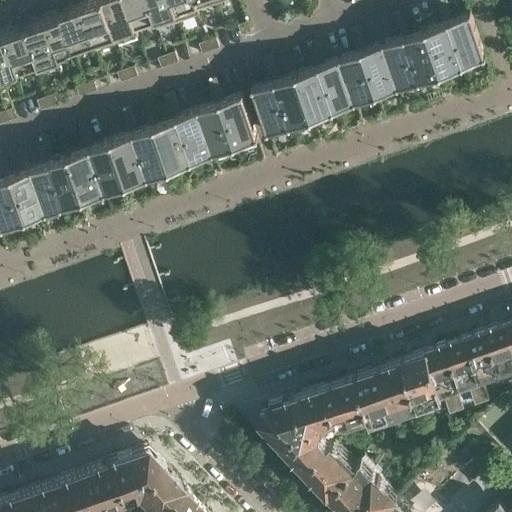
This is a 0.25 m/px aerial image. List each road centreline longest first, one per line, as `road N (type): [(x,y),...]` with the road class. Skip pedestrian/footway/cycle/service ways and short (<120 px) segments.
road 1 (residential): [(181,391),(511,277)]
road 2 (residential): [(271,40),(0,135)]
road 3 (residential): [(0,454),(181,391)]
road 4 (residential): [(267,511),(208,448),(181,391)]
